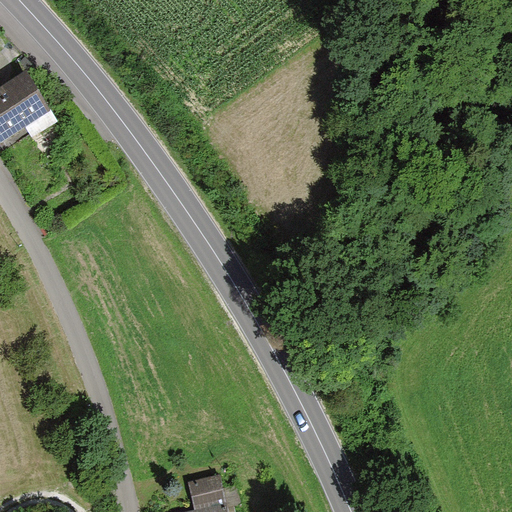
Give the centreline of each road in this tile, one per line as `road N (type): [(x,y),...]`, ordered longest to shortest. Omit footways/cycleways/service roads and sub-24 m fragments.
road 1 (secondary): [(355,511),(232,278),(165,177),(19,0)]
road 2 (residential): [(132,511),(72,308),(0,176)]
